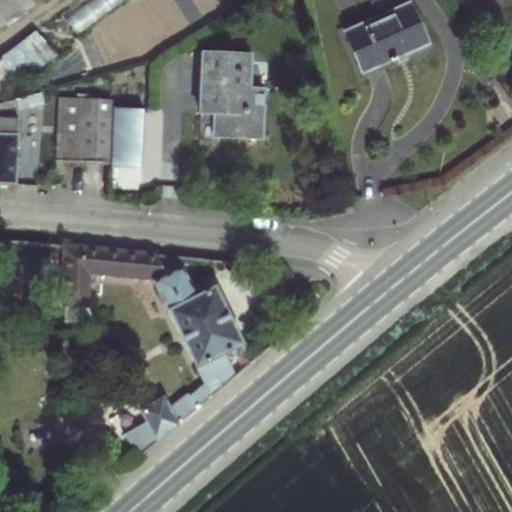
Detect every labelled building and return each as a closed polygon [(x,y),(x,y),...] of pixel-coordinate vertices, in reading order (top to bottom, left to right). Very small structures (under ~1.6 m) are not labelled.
[(0,0),(0,24),(33,4),(30,0),(0,0)] [(409,5),(345,34),(363,73),(396,58),(427,44),(409,5)] [(250,56),(202,54),(200,114),(217,114),(216,137),(218,138),(248,139),(259,139),(262,89),(249,89),(250,56)] [(398,63),(396,58),(363,73),(365,78),(398,63)] [(0,104),(6,102),(1,92),(11,87),(0,63),(0,104)] [(6,102),(0,104),(0,184),(14,186),(18,111),(44,104),(40,94),(6,102)] [(110,100),(57,98),(55,160),(108,162),(110,100)] [(218,143),(218,138),(216,137),(217,114),(200,114),(198,143),(218,143)] [(158,260),(156,255),(64,246),(64,322),(94,322),(88,309),(87,272),(145,278),(158,260)] [(166,276),(158,260),(145,278),(152,279),(196,368),(205,384),(190,397),(188,394),(169,408),(164,398),(140,411),(147,422),(123,435),(141,456),(236,377),(224,354),(243,345),(215,288),(195,298),(181,269),(166,276)] [(49,334),(42,334),(37,339),(37,345),(42,350),(49,350),(53,345),(53,339),(49,334)]
